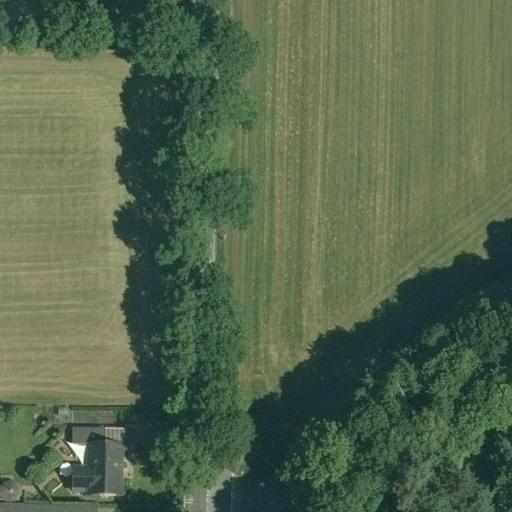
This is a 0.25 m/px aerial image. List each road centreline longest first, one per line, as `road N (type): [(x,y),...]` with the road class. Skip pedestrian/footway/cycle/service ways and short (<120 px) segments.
road 1 (tertiary): [(197,507),(205,25)]
road 2 (tertiary): [(197,507),(314,480),(511,329)]
road 3 (unclassified): [(205,25),(0,23)]
